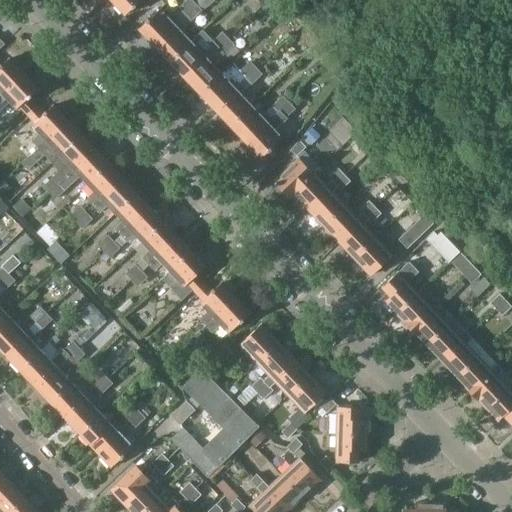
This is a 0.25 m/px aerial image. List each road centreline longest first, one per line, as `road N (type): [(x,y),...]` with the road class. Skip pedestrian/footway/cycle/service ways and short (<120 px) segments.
road 1 (residential): [(446,434),(34,0)]
road 2 (residential): [(85,511),(0,414)]
